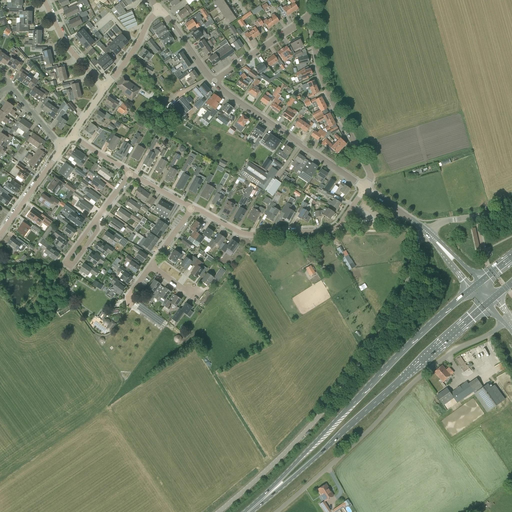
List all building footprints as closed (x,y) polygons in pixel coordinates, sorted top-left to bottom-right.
[(23,6),(22,0),(11,0),(11,3),(7,3),(7,9),(9,9),(16,9),(16,6),(23,6)] [(123,14),(126,13),(123,9),(135,0),(122,0),(119,3),(117,5),(123,14)] [(221,13),(230,7),(229,6),(231,4),(228,0),(218,7),(221,13)] [(289,6),(293,12),(298,8),(294,3),(297,1),(296,0),(288,0),(292,4),(289,6)] [(67,18),(79,13),(76,5),(70,8),(71,9),(64,12),(67,18)] [(131,10),(126,13),(123,14),(117,5),(110,10),(126,30),(137,25),(131,10)] [(181,20),(189,15),(192,13),(187,5),(184,8),(185,9),(177,14),(181,20)] [(254,15),(263,9),(261,5),(252,11),(254,15)] [(293,12),(289,6),(288,5),(282,8),(281,7),(278,9),(284,18),(293,12)] [(225,18),(236,11),(233,7),(231,8),(230,7),(221,13),(225,18)] [(19,18),(32,18),(32,12),(24,12),(22,12),(22,9),(16,9),(9,9),(9,12),(19,12),(19,15),(19,18)] [(211,19),(208,15),(205,11),(202,14),(201,14),(207,22),(211,19)] [(236,11),(225,18),(229,24),(237,18),(236,17),(238,15),(236,11)] [(196,25),(195,26),(197,29),(201,26),(198,22),(202,19),(198,13),(192,17),(194,20),(193,21),(196,25)] [(270,19),(274,25),(279,21),(274,14),(271,16),(272,18),(270,19)] [(72,29),(82,23),(79,17),(69,22),(72,29)] [(32,25),(32,18),(19,18),(20,18),(19,24),(16,24),(16,27),(12,27),(12,28),(28,28),(28,25),(32,25)] [(211,19),(207,22),(203,24),(206,28),(213,23),(215,25),(211,20),(211,19)] [(274,25),(270,19),(268,20),(267,19),(263,21),(268,29),(274,25)] [(196,25),(193,21),(192,20),(185,25),(188,30),(195,26),(196,25)] [(165,28),(162,23),(158,25),(152,29),(155,34),(165,28)] [(251,32),(255,38),(260,35),(255,27),(252,29),(253,31),(251,32)] [(28,31),(28,28),(12,28),(12,32),(28,32),(28,37),(33,37),(41,38),(41,31),(28,31)] [(158,38),(168,32),(165,28),(155,34),(158,38)] [(79,41),(86,34),(82,30),(75,36),(79,41)] [(200,37),(201,39),(204,37),(205,40),(209,37),(208,34),(207,35),(203,30),(199,32),(198,30),(191,35),(195,40),(200,37)] [(120,31),(117,34),(119,36),(117,39),(123,46),(128,42),(122,35),(122,34),(120,31)] [(168,32),(158,38),(164,47),(174,41),(168,32)] [(255,38),(251,32),(250,33),(250,32),(248,34),(247,32),(244,34),(249,42),(255,38)] [(86,34),(79,41),(82,45),(90,38),(86,34)] [(41,44),(41,38),(33,37),(33,41),(28,41),(28,43),(24,43),(24,47),(31,47),(32,44),(41,44)] [(237,41),(235,37),(231,40),(233,43),(233,44),(237,50),(243,46),(238,40),(237,41)] [(94,44),(97,41),(95,39),(93,41),(90,38),(82,45),(86,49),(94,43),(94,44)] [(202,49),(215,41),(213,38),(206,43),(203,40),(198,44),(202,49)] [(293,51),(303,46),(299,38),(289,43),(293,51)] [(123,46),(117,39),(113,42),(119,50),(123,46)] [(155,54),(160,50),(151,39),(146,43),(155,54)] [(215,41),(202,49),(206,55),(211,51),(209,48),(214,45),(214,44),(216,43),(215,41)] [(113,42),(105,49),(109,53),(112,51),(115,55),(120,51),(119,50),(113,42)] [(220,61),(219,61),(220,62),(229,56),(230,57),(232,56),(231,54),(234,53),(227,43),(220,48),(214,52),(216,54),(215,55),(220,61)] [(101,58),(109,67),(113,63),(107,55),(109,53),(105,49),(102,45),(100,47),(105,54),(101,58)] [(290,51),(287,47),(283,49),(283,48),(280,50),(281,51),(277,53),(284,63),(288,60),(284,55),(290,51)] [(148,62),(153,56),(151,54),(144,49),(138,56),(146,61),(148,62)] [(39,60),(52,57),(50,50),(43,52),(45,56),(42,57),(42,56),(32,58),(33,61),(39,60)] [(5,66),(14,53),(11,51),(8,56),(7,57),(5,56),(0,63),(5,66)] [(15,60),(12,59),(16,53),(14,52),(14,53),(5,66),(6,64),(10,67),(15,60)] [(213,66),(219,61),(220,61),(215,55),(216,54),(214,52),(213,53),(214,55),(208,59),(213,66)] [(181,63),(186,59),(182,53),(176,56),(177,57),(173,59),(175,62),(178,59),(181,63)] [(302,55),(297,57),(298,59),(297,59),(299,65),(296,66),(297,71),(306,66),(306,63),(309,62),(307,56),(302,58),(302,55)] [(279,66),(282,70),(285,68),(282,64),(283,64),(279,59),(277,60),(274,56),(266,61),(270,66),(277,62),(280,66),(279,66)] [(52,57),(39,60),(40,63),(43,62),(43,61),(45,60),(47,65),(53,64),(52,57)] [(101,58),(96,62),(94,59),(91,61),(95,66),(97,64),(104,71),(109,67),(101,58)] [(15,60),(10,67),(15,71),(17,68),(19,69),(23,64),(16,59),(15,60)] [(177,79),(187,71),(181,75),(180,72),(185,69),(191,66),(186,59),(181,63),(183,66),(176,71),(177,72),(174,74),(177,79)] [(259,74),(268,68),(264,62),(255,68),(259,74)] [(151,74),(153,70),(145,65),(142,69),(147,72),(146,73),(149,75),(150,74),(151,74)] [(66,73),(64,67),(55,69),(56,73),(50,74),(51,77),(66,73)] [(22,83),(28,74),(28,73),(21,68),(18,74),(20,75),(17,80),(22,83)] [(312,75),(310,69),(305,71),(304,68),(295,74),(298,82),(308,79),(307,76),(312,75)] [(254,79),(257,75),(251,70),(247,74),(254,79)] [(187,71),(177,79),(179,81),(189,74),(187,71)] [(190,86),(195,82),(194,81),(198,77),(194,71),(189,74),(191,77),(186,80),(190,86)] [(66,73),(51,77),(52,80),(60,78),(61,82),(67,80),(66,73)] [(247,78),(243,73),(239,77),(240,79),(236,84),(245,90),(248,84),(249,85),(252,80),(247,77),(247,78)] [(279,73),(274,76),(275,77),(270,81),(271,82),(278,77),(280,75),(279,73)] [(29,89),(33,83),(36,79),(31,75),(31,76),(28,74),(22,83),(27,87),(29,89)] [(131,101),(140,90),(123,77),(116,86),(124,92),(122,94),(131,101)] [(267,83),(261,79),(260,82),(256,80),(247,92),(256,98),(260,92),(267,83)] [(304,91),(310,89),(316,86),(314,81),(302,86),(304,91)] [(34,98),(39,91),(37,89),(38,87),(33,83),(29,89),(32,91),(29,94),(34,98)] [(65,94),(79,90),(78,84),(71,85),(72,90),(70,91),(70,89),(64,91),(65,94)] [(198,111),(208,98),(206,95),(210,91),(204,84),(198,89),(196,87),(192,90),(200,99),(193,105),(198,111)] [(316,86),(310,89),(311,93),(308,95),(309,98),(314,96),(313,95),(319,93),(316,86)] [(272,96),(275,98),(278,94),(281,89),(278,87),(272,95),(272,96)] [(39,91),(34,98),(39,101),(42,97),(45,99),(48,94),(41,89),(39,91)] [(65,94),(63,94),(64,98),(67,97),(67,96),(71,95),(71,94),(73,94),(74,98),(81,97),(79,90),(65,94)] [(266,105),(270,100),(267,97),(269,94),(266,92),(260,101),(266,105)] [(208,98),(198,111),(196,114),(208,124),(218,112),(215,110),(217,106),(216,106),(221,100),(214,94),(213,95),(212,94),(208,98)] [(280,96),(279,95),(278,94),(275,98),(272,102),(271,103),(274,105),(271,109),(278,113),(281,109),(279,107),(282,103),(278,100),(280,96)] [(114,102),(108,97),(105,102),(111,107),(114,109),(118,104),(115,101),(114,102)] [(180,119),(192,109),(182,97),(170,108),(180,119)] [(289,107),(295,99),(292,97),(286,104),(289,107)] [(318,106),(324,103),(321,97),(316,100),(315,98),(310,101),(312,104),(313,103),(315,107),(318,106)] [(48,114),(53,106),(50,105),(52,101),(47,98),(44,103),(46,105),(42,110),(48,114)] [(3,106),(14,114),(16,112),(12,109),(13,107),(6,102),(3,106)] [(73,113),(76,110),(70,102),(66,105),(73,113)] [(314,118),(322,114),(321,112),(327,108),(324,103),(318,106),(320,110),(311,114),(314,118)] [(229,115),(231,113),(230,112),(233,109),(227,104),(222,111),(224,113),(222,115),(221,114),(218,117),(224,122),(223,123),(226,125),(232,117),(229,115)] [(59,114),(62,110),(63,109),(57,105),(55,108),(53,106),(48,114),(53,117),(57,112),(59,114)] [(13,116),(14,114),(3,106),(0,110),(0,111),(6,115),(7,116),(9,113),(13,116)] [(300,128),(304,123),(300,120),(303,117),(302,116),(307,109),(304,106),(301,110),(300,110),(298,114),(300,115),(297,118),(299,119),(295,125),(300,128)] [(293,111),(288,108),(286,110),(282,116),(290,122),(297,112),(293,110),(293,111)] [(0,110),(0,117),(7,122),(8,120),(4,117),(6,115),(0,111),(0,110)] [(102,125),(104,121),(102,120),(105,116),(98,111),(94,117),(99,121),(98,122),(102,125)] [(326,122),(333,119),(330,113),(324,116),(322,114),(314,118),(317,123),(325,119),(326,122)] [(248,120),(243,116),(240,119),(239,118),(237,122),(236,122),(234,126),(237,128),(242,131),(244,128),(243,127),(248,120)] [(61,130),(67,122),(61,118),(55,126),(61,130)] [(22,130),(27,122),(22,119),(16,127),(13,126),(11,130),(8,133),(11,135),(13,131),(15,133),(18,128),(22,130)] [(333,119),(326,122),(328,126),(322,129),(323,131),(326,133),(327,132),(326,131),(330,129),(329,128),(336,125),(333,119)] [(27,122),(22,130),(24,132),(22,136),(26,139),(28,136),(26,134),(26,133),(32,125),(27,122)] [(304,123),(300,128),(306,132),(310,126),(311,127),(313,124),(310,122),(308,125),(304,123)] [(93,132),(96,127),(91,123),(86,130),(85,129),(83,133),(90,138),(94,133),(93,132)] [(261,137),(265,131),(257,126),(253,132),(253,131),(250,135),(249,134),(246,139),(248,141),(252,136),(256,139),(259,135),(261,137)] [(326,133),(320,129),(317,133),(314,131),(311,136),(317,140),(320,137),(323,139),(326,133)] [(0,134),(0,139),(8,144),(8,145),(10,142),(13,137),(3,131),(1,133),(0,134)] [(113,150),(120,139),(114,136),(115,134),(111,132),(108,137),(112,139),(111,141),(112,141),(108,147),(113,150)] [(32,145),(38,137),(33,133),(25,144),(27,146),(28,144),(29,142),(32,145)] [(136,143),(140,136),(139,136),(138,138),(140,135),(136,133),(130,144),(134,146),(135,143),(136,143)] [(335,143),(341,149),(346,144),(336,134),(334,136),(338,140),(335,143)] [(271,145),(275,138),(270,135),(265,141),(271,145)] [(37,148),(40,144),(43,140),(38,137),(32,145),(37,148)] [(151,151),(158,140),(154,138),(147,149),(151,151)] [(341,149),(335,143),(333,146),(326,139),(321,143),(324,146),(325,145),(332,152),(333,150),(337,154),(341,149)] [(125,157),(131,146),(125,142),(118,153),(125,157)] [(35,154),(43,159),(47,154),(41,150),(43,147),(40,144),(37,148),(39,149),(35,154)] [(138,161),(144,149),(138,145),(135,151),(135,152),(132,157),(138,161)] [(286,160),(289,156),(288,155),(292,149),(287,146),(280,156),(286,160)] [(157,156),(159,151),(155,149),(153,153),(150,151),(143,163),(149,167),(156,155),(157,156)] [(81,153),(75,150),(68,160),(72,162),(73,160),(82,166),(85,162),(82,160),(85,156),(81,153)] [(178,160),(180,156),(175,153),(170,164),(173,166),(176,160),(178,160)] [(202,157),(195,153),(193,156),(190,154),(189,157),(189,156),(181,171),(184,173),(189,165),(190,166),(194,159),(199,162),(202,157)] [(40,164),(43,159),(35,154),(33,158),(31,157),(32,156),(30,155),(28,156),(40,164)] [(300,172),(305,166),(301,163),(305,158),(298,154),(291,165),(293,167),(291,170),(296,174),(298,171),(300,172)] [(40,164),(28,156),(28,157),(26,155),(25,157),(29,160),(29,159),(31,160),(28,164),(36,169),(40,164)] [(160,173),(167,162),(161,159),(158,164),(159,164),(155,170),(160,173)] [(266,171),(272,162),(267,159),(261,167),(266,171)] [(281,169),(283,166),(274,160),(272,163),(281,169)] [(267,174),(248,162),(240,173),(264,190),(264,189),(272,194),(280,182),(277,180),(272,187),(269,185),(278,171),(272,167),(267,174)] [(25,181),(29,174),(23,170),(25,167),(18,163),(15,168),(20,171),(17,175),(25,181)] [(67,178),(73,169),(65,163),(59,172),(67,178)] [(90,170),(95,174),(93,172),(98,165),(95,163),(90,170)] [(305,166),(300,172),(298,176),(308,183),(316,170),(318,167),(312,163),(310,166),(306,163),(305,166)] [(108,180),(112,175),(107,172),(108,171),(102,167),(98,173),(108,180)] [(197,177),(201,169),(198,167),(193,175),(197,177)] [(85,173),(82,171),(77,168),(74,172),(84,179),(87,175),(85,173)] [(170,182),(177,171),(171,168),(168,173),(165,179),(170,182)] [(324,186),(327,181),(324,179),(328,174),(322,169),(318,175),(320,177),(318,180),(322,184),(324,186)] [(182,189),(189,177),(183,173),(179,180),(180,180),(177,185),(176,185),(175,187),(180,189),(181,188),(182,189)] [(62,188),(65,185),(55,177),(51,183),(52,183),(48,189),(54,193),(59,186),(62,188)] [(102,190),(105,185),(99,181),(100,180),(95,177),(91,182),(102,190)] [(196,193),(202,181),(196,177),(189,189),(196,193)] [(291,180),(286,177),(283,180),(291,185),(294,180),(291,178),(291,180)] [(330,178),(323,188),(328,192),(333,184),(335,182),(330,178)] [(20,187),(12,181),(9,184),(7,183),(3,188),(8,192),(10,189),(16,193),(20,187)] [(73,193),(75,191),(76,189),(76,188),(68,183),(65,187),(73,193)] [(344,185),(341,183),(338,187),(342,189),(340,192),(345,195),(350,188),(345,185),(344,185)] [(207,199),(214,188),(207,184),(201,196),(207,199)] [(248,198),(253,190),(252,190),(253,188),(250,186),(249,188),(248,187),(246,190),(244,194),(241,198),(244,200),(246,197),(248,198)] [(145,192),(139,187),(136,192),(138,194),(137,197),(144,202),(150,195),(145,191),(145,192)] [(81,195),(83,196),(84,195),(80,192),(82,190),(79,188),(77,190),(76,189),(75,191),(81,195)] [(230,199),(233,192),(235,189),(232,188),(227,197),(230,199)] [(85,198),(84,198),(89,201),(91,199),(96,202),(100,197),(94,193),(90,189),(89,191),(86,189),(85,189),(83,191),(83,193),(86,195),(84,197),(85,198)] [(327,192),(322,190),(320,194),(325,196),(332,199),(334,195),(327,192)] [(279,196),(280,194),(277,192),(275,194),(267,208),(271,209),(266,217),(272,221),(279,210),(276,209),(277,208),(274,206),(276,204),(275,204),(280,196),(279,196)] [(0,200),(7,205),(11,199),(9,197),(9,196),(3,193),(0,197),(0,200)] [(49,199),(43,194),(38,201),(49,209),(52,204),(56,207),(59,202),(52,196),(49,199)] [(218,206),(223,197),(217,194),(212,202),(218,206)] [(83,197),(83,196),(81,195),(78,198),(78,199),(81,201),(78,205),(89,213),(92,208),(87,204),(87,203),(83,200),(84,198),(85,198),(84,197),(83,197)] [(151,206),(156,200),(152,197),(147,203),(151,206)] [(244,206),(248,198),(246,197),(244,200),(241,198),(239,203),(244,206)] [(268,205),(271,200),(265,197),(263,202),(268,205)] [(292,203),(294,200),(290,197),(287,203),(286,202),(283,208),(286,210),(283,216),(289,220),(294,211),(290,209),(292,205),(292,206),(293,203),(292,203)] [(340,203),(334,198),(332,202),(329,200),(327,203),(330,205),(330,204),(337,209),(340,203)] [(136,204),(130,200),(129,201),(128,200),(126,204),(127,204),(137,212),(141,207),(136,203),(136,204)] [(166,204),(160,201),(155,210),(161,213),(166,204)] [(229,215),(234,205),(227,201),(225,206),(222,212),(229,215)] [(308,222),(310,217),(307,215),(308,212),(305,210),(308,205),(303,202),(299,209),(301,210),(297,217),(304,220),(304,219),(308,222)] [(79,226),(84,220),(74,213),(76,211),(66,203),(62,209),(70,215),(68,218),(79,226)] [(166,204),(161,213),(167,217),(172,207),(166,204)] [(52,215),(57,209),(55,207),(51,212),(49,210),(46,214),(54,220),(56,217),(52,215)] [(240,221),(246,211),(240,207),(234,218),(240,221)] [(126,213),(120,208),(116,213),(127,221),(131,215),(126,212),(126,213)] [(254,222),(260,212),(253,208),(247,218),(254,222)] [(327,209),(325,208),(323,208),(322,211),(321,211),(316,211),(314,211),(314,208),(311,208),(312,217),(313,217),(313,218),(316,218),(316,216),(321,216),(321,214),(324,214),(323,215),(329,219),(334,212),(328,208),(327,209)] [(40,224),(43,219),(44,217),(33,209),(28,216),(40,224)] [(142,219),(138,217),(133,214),(130,217),(139,223),(141,220),(142,219)] [(48,227),(53,219),(48,215),(42,223),(48,227)] [(66,225),(68,222),(60,217),(59,219),(61,221),(61,222),(66,225)] [(119,223),(113,219),(109,224),(120,231),(124,226),(119,223)] [(155,226),(164,232),(168,226),(159,220),(155,226)] [(195,240),(199,234),(197,233),(202,225),(196,221),(190,229),(194,232),(190,237),(195,240)] [(24,236),(26,233),(30,227),(23,222),(17,231),(24,236)] [(150,226),(153,228),(151,231),(160,238),(164,232),(155,226),(152,224),(150,226)] [(38,234),(41,230),(34,225),(31,229),(38,234)] [(71,237),(76,231),(67,225),(63,231),(71,237)] [(212,239),(213,237),(211,235),(213,232),(207,228),(203,234),(209,238),(208,240),(210,241),(210,242),(212,239)] [(63,249),(67,243),(61,238),(63,235),(56,231),(53,235),(58,239),(55,243),(63,249)] [(113,237),(106,232),(102,238),(110,243),(113,240),(117,243),(121,237),(115,234),(113,237)] [(146,239),(155,245),(159,239),(150,233),(146,239)] [(199,234),(195,240),(193,243),(197,246),(199,244),(200,244),(204,238),(199,234)] [(210,242),(210,241),(207,246),(212,249),(216,244),(219,246),(225,239),(219,234),(214,241),(212,239),(210,242)] [(54,260),(59,254),(52,249),(53,246),(41,237),(38,241),(40,242),(39,243),(46,248),(43,251),(44,252),(44,253),(54,260)] [(189,248),(193,244),(184,237),(180,242),(189,248)] [(27,246),(17,238),(15,241),(12,238),(7,245),(16,251),(21,245),(22,246),(23,245),(27,248),(29,246),(28,245),(27,246)] [(146,239),(142,245),(150,251),(155,245),(146,239)] [(232,251),(237,244),(232,240),(228,246),(225,243),(220,250),(225,253),(228,248),(232,251)] [(114,250),(103,242),(101,245),(99,243),(98,244),(97,243),(96,243),(94,247),(94,248),(95,248),(95,249),(103,254),(105,252),(108,254),(108,253),(110,254),(114,250)] [(142,262),(147,256),(141,252),(142,250),(135,245),(132,249),(138,253),(135,257),(142,262)] [(180,255),(175,251),(169,258),(175,262),(180,255)] [(345,265),(349,262),(343,252),(339,254),(345,265)] [(97,259),(91,254),(87,259),(95,265),(97,261),(102,265),(106,260),(100,255),(97,259)] [(135,273),(139,267),(132,262),(134,260),(128,255),(124,260),(127,262),(125,265),(125,266),(135,273)] [(193,265),(197,259),(192,256),(189,260),(186,258),(180,265),(186,270),(190,263),(193,265)] [(197,259),(193,265),(195,267),(191,273),(197,278),(203,270),(200,268),(203,263),(197,259)] [(128,284),(132,278),(129,276),(131,274),(114,261),(111,266),(117,270),(116,271),(120,273),(117,276),(120,278),(128,284)] [(90,269),(83,264),(79,270),(86,275),(89,272),(95,277),(99,271),(92,266),(90,269)] [(310,276),(315,273),(311,266),(305,269),(310,276)] [(218,281),(223,275),(218,272),(214,279),(218,281)] [(207,285),(213,278),(207,273),(202,281),(207,285)] [(119,294),(124,288),(122,287),(124,284),(114,278),(111,283),(113,284),(105,295),(110,299),(114,293),(115,294),(116,292),(119,294)] [(154,298),(158,293),(155,291),(160,284),(154,280),(149,288),(152,290),(146,299),(151,302),(154,298)] [(154,298),(159,301),(161,297),(165,300),(170,292),(165,288),(160,294),(158,293),(154,298)] [(176,307),(181,300),(176,296),(171,302),(168,300),(164,306),(165,306),(163,308),(168,312),(173,305),(176,307)] [(187,314),(191,307),(186,303),(182,309),(179,308),(173,316),(177,320),(179,318),(180,318),(184,312),(187,314)] [(162,324),(165,320),(145,306),(144,306),(141,304),(137,309),(154,321),(163,328),(165,326),(162,324)] [(110,332),(115,325),(111,322),(106,329),(110,332)] [(443,382),(451,375),(442,365),(434,372),(443,382)] [(483,387),(477,378),(468,384),(467,382),(451,393),(447,388),(436,395),(444,405),(454,398),(457,403),(473,392),(475,393),(474,394),(487,412),(501,402),(488,384),(483,387)] [(325,501),(333,496),(326,484),(317,489),(325,501)] [(323,511),(329,511),(331,511),(324,501),(319,504),(323,511)]
